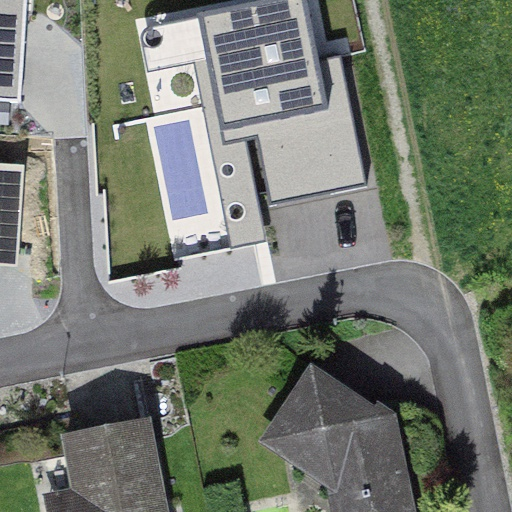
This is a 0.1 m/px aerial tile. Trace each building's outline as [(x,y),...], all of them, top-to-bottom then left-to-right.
[(0,0),(0,104),(21,105),(26,0),(0,0)] [(341,55),(320,60),(306,0),(268,0),(195,16),(224,148),(253,142),(268,210),(370,188),(341,55)] [(22,170),(0,168),(0,268),(16,269),(22,170)] [(374,405),(371,409),(312,369),(259,446),(329,493),(332,511),(413,511),(396,419),(374,405)] [(168,511),(151,423),(63,440),(73,492),(43,498),(45,511),(168,511)]
